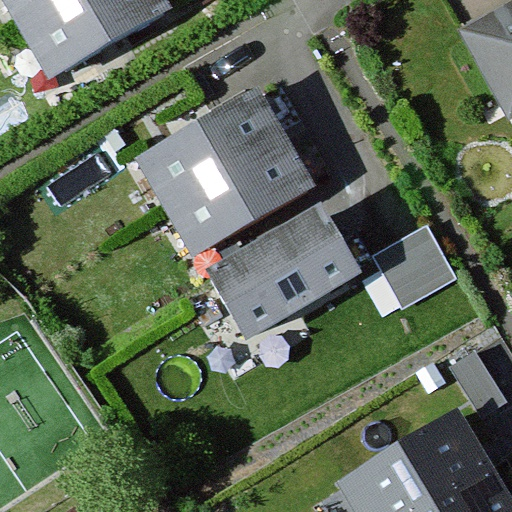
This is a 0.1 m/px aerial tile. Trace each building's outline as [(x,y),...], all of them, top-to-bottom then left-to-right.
[(160,0),(0,0),(0,6),(43,86),(170,18),(160,0)] [(511,0),(505,0),(453,30),(507,124),(511,121),(511,0)] [(259,91),(133,165),(193,265),(319,191),(259,91)] [(326,210),(204,276),(242,346),(364,281),(326,210)] [(428,226),(375,254),(404,310),(458,281),(428,226)] [(511,511),(511,495),(461,411),(338,485),(353,511),(511,511)]
